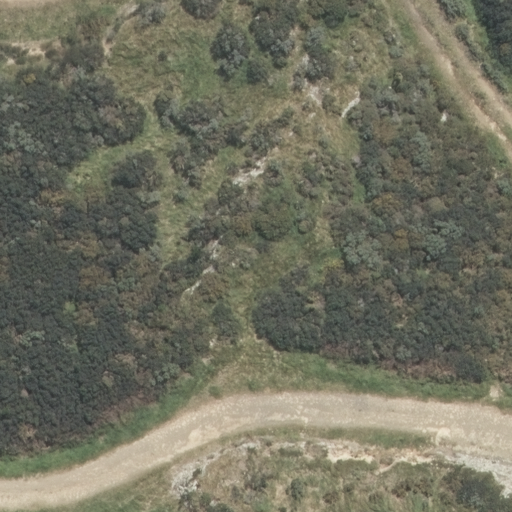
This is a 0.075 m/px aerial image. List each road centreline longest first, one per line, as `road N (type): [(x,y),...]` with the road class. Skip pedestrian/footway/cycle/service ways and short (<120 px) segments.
road 1 (track): [(511,446),(488,434),(383,419),(274,414),(204,434),(86,493),(0,502)]
road 2 (track): [(379,0),(440,98),(511,168)]
